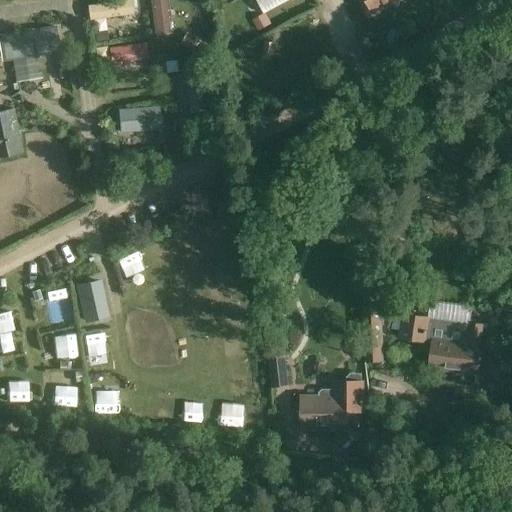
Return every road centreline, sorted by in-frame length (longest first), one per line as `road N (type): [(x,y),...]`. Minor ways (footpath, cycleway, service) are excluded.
road 1 (unclassified): [(0,266),(504,0)]
road 2 (unclassified): [(0,433),(511,496)]
